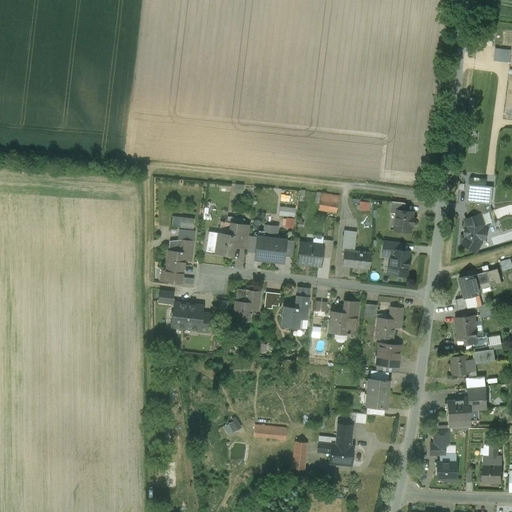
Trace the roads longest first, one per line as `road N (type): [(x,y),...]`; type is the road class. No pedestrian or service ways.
road 1 (tertiary): [(430,296),(466,0)]
road 2 (residential): [(430,296),(206,268)]
road 3 (tertiary): [(398,493),(430,296)]
